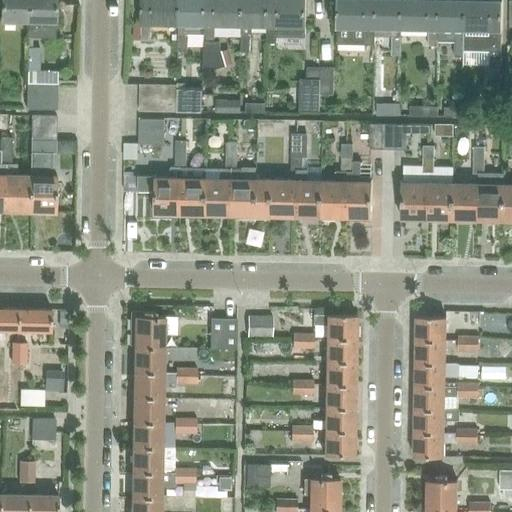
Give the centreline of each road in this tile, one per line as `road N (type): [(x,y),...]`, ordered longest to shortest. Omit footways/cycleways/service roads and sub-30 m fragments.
road 1 (residential): [(385,283),(96,277)]
road 2 (residential): [(96,277),(101,0)]
road 3 (residential): [(91,511),(96,277)]
road 4 (residential): [(381,511),(385,283)]
road 5 (residential): [(511,285),(385,283)]
